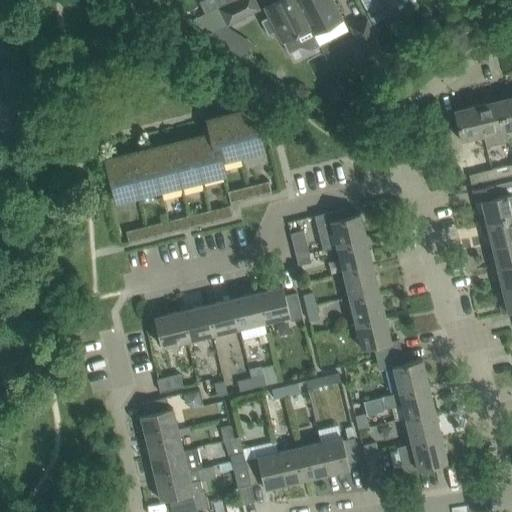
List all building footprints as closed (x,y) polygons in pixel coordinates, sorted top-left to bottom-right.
[(203,0),(199,2),(204,14),(219,6),(231,0),(203,0)] [(236,0),(219,9),(227,25),(259,9),(254,0),(236,0)] [(319,45),(314,34),(296,0),(276,0),(264,6),(269,16),(261,21),(268,35),(276,30),(282,42),(283,41),(289,53),(300,47),(310,50),(319,45)] [(296,0),(314,34),(343,19),(332,0),(296,0)] [(360,0),(367,12),(377,7),(373,0),(360,0)] [(370,56),(383,50),(367,18),(351,27),(367,58),(370,56)] [(10,54),(7,44),(0,46),(0,56),(9,54),(10,54)] [(378,71),(391,65),(383,50),(370,56),(378,71)] [(0,72),(3,82),(16,78),(13,66),(0,69),(0,72)] [(509,91),(497,94),(506,129),(511,127),(511,96),(510,97),(509,91)] [(506,132),(506,129),(497,94),(486,96),(487,102),(477,105),(484,135),(487,147),(489,146),(491,145),(492,144),(494,143),(495,141),(496,139),(496,137),(496,135),(506,132)] [(461,140),(480,136),(484,135),(477,105),(466,107),(464,101),(452,104),(461,140)] [(240,155),(263,150),(253,109),(230,114),(240,155)] [(221,160),(240,155),(230,114),(208,120),(211,134),(213,133),(219,160),(221,160)] [(221,160),(219,160),(213,133),(211,134),(192,138),(202,179),(224,174),(221,160)] [(181,184),(202,179),(192,138),(171,144),(181,184)] [(160,190),(181,184),(171,144),(150,149),(160,190)] [(139,195),(160,190),(150,149),(129,154),(139,195)] [(117,200),(139,195),(129,154),(107,160),(117,200)] [(511,164),(491,169),(493,179),(511,174),(511,164)] [(477,182),(493,179),(491,169),(475,173),(477,182)] [(511,216),(511,180),(497,184),(492,185),(473,190),(475,202),(478,213),(481,224),(511,216)] [(264,194),(272,192),(269,181),(261,183),(264,194)] [(230,203),(238,201),(235,189),(227,191),(230,203)] [(226,218),(233,216),(231,205),(223,207),(226,218)] [(337,246),(366,239),(360,213),(352,215),(350,207),(315,215),(323,249),(337,246)] [(192,227),(199,225),(196,213),(189,215),(192,227)] [(184,229),(192,227),(189,215),(181,217),(184,229)] [(489,234),(492,245),(511,240),(511,216),(481,224),(484,236),(489,234)] [(150,237),(157,235),(154,224),(147,226),(150,237)] [(142,239),(150,237),(147,226),(139,227),(142,239)] [(290,233),(296,256),(309,253),(304,230),(290,233)] [(337,246),(343,272),(373,265),(366,239),(337,246)] [(489,257),(491,268),(511,263),(511,240),(492,245),(494,256),(489,257)] [(309,253),(296,256),(298,265),(311,262),(309,253)] [(511,263),(491,268),(494,280),(500,279),(502,289),(511,286),(511,263)] [(343,272),(349,297),(379,290),(373,265),(343,272)] [(257,292),(264,322),(289,315),(291,320),(303,317),(297,292),(285,295),(283,286),(257,292)] [(511,286),(502,289),(505,300),(499,301),(502,313),(511,310),(511,286)] [(349,297),(355,323),(385,316),(379,290),(349,297)] [(257,292),(231,298),(238,328),(240,327),(243,340),(267,334),(264,322),(257,292)] [(313,292),(303,294),(307,307),(316,305),(313,292)] [(206,305),(213,334),(238,328),(231,298),(206,305)] [(187,340),(213,334),(206,305),(180,311),(187,340)] [(316,305),(307,307),(310,321),(319,318),(319,317),(316,305)] [(161,346),(181,342),(187,340),(180,311),(154,317),(161,346)] [(399,339),(391,341),(385,316),(355,323),(361,348),(373,346),(374,351),(376,359),(402,353),(399,339)] [(398,388),(428,381),(422,359),(405,363),(402,353),(376,359),(379,370),(393,366),(398,388)] [(157,379),(160,392),(184,386),(181,373),(157,379)] [(267,384),(264,375),(250,378),(253,388),(267,384)] [(240,391),(253,388),(250,378),(238,381),(240,391)] [(215,383),(218,396),(228,394),(225,380),(215,383)] [(402,404),(405,417),(435,410),(428,381),(398,388),(400,393),(381,397),(384,409),(402,404)] [(297,383),(285,386),(287,395),(300,392),(297,383)] [(285,386),(271,389),(273,398),(287,395),(285,386)] [(166,397),(161,398),(142,403),(144,414),(141,415),(146,437),(178,429),(173,408),(169,409),(166,397)] [(435,410),(405,417),(412,443),(441,436),(435,410)] [(368,426),(365,413),(355,415),(359,429),(368,426)] [(234,438),(231,425),(221,427),(224,440),(230,439),(234,438)] [(151,458),(183,450),(178,429),(146,437),(151,458)] [(339,437),(320,441),(328,473),(350,468),(349,464),(360,462),(356,442),(354,437),(351,438),(348,439),(343,440),(342,436),(339,437)] [(397,447),(399,453),(403,472),(447,462),(441,436),(412,443),(397,447)] [(242,449),(239,437),(234,438),(230,439),(234,454),(230,455),(231,461),(245,458),(243,451),(242,451),(242,449)] [(299,446),(307,478),(328,473),(320,441),(299,446)] [(363,445),(365,454),(378,451),(376,442),(363,445)] [(278,451),(286,483),(307,478),(299,446),(278,451)] [(250,447),(242,449),(242,451),(243,451),(245,458),(251,485),(263,482),(264,489),(286,483),(278,451),(252,458),(250,447)] [(197,469),(201,468),(197,448),(183,451),(183,450),(151,458),(156,479),(197,469)] [(383,474),(379,454),(378,451),(365,454),(370,477),(383,474)] [(245,458),(232,461),(238,488),(242,504),(255,501),(251,485),(245,458)] [(203,490),(200,481),(197,469),(156,479),(161,500),(169,499),(171,511),(184,511),(206,507),(203,490)]
